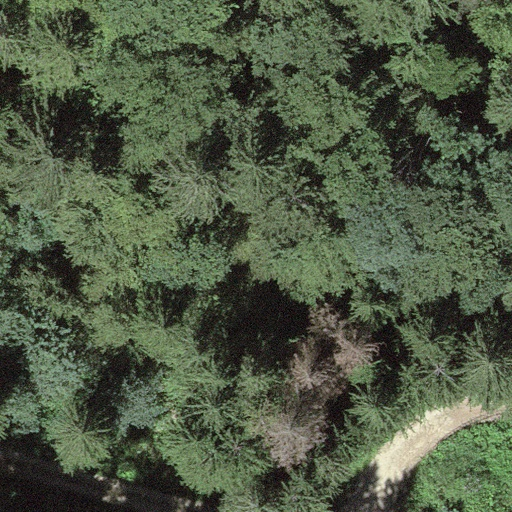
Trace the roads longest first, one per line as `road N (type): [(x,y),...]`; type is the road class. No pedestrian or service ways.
road 1 (track): [(511,394),(461,405),(415,428),(375,469),(352,511)]
road 2 (track): [(197,511),(0,457)]
